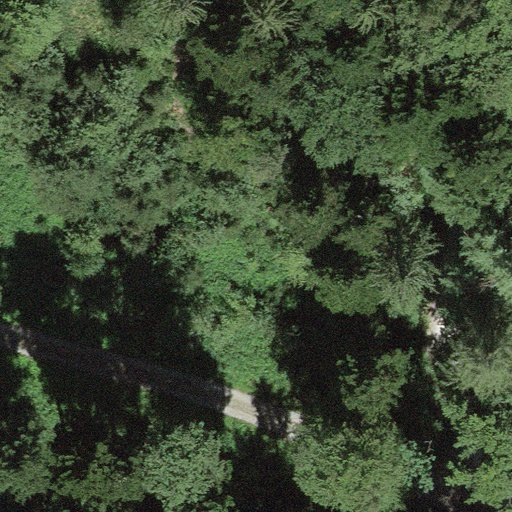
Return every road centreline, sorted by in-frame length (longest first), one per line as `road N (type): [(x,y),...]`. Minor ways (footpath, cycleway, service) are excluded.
road 1 (track): [(0,298),(460,437)]
road 2 (track): [(511,92),(455,235),(427,358),(460,437),(511,484)]
